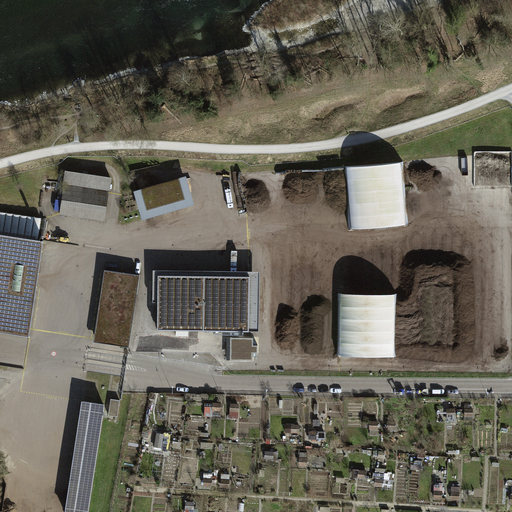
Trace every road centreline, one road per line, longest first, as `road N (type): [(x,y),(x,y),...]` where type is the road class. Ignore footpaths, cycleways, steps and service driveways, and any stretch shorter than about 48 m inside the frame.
road 1 (track): [(0,163),(52,150),(160,142),(246,148),(362,139),(511,88)]
road 2 (unclassified): [(511,387),(159,378)]
road 3 (unknown): [(152,243),(153,322),(255,336)]
